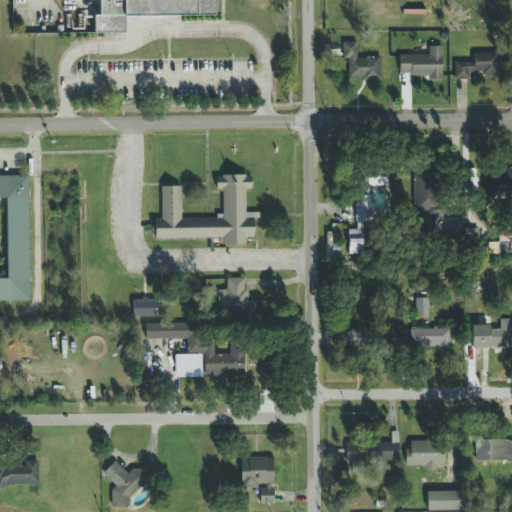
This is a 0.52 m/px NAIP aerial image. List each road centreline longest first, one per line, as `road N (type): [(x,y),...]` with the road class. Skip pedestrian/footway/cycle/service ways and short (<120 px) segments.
road 1 (tertiary): [(306,0),(313,511)]
road 2 (residential): [(0,123),(511,118)]
road 3 (residential): [(313,417),(0,420)]
road 4 (residential): [(314,395),(511,392)]
